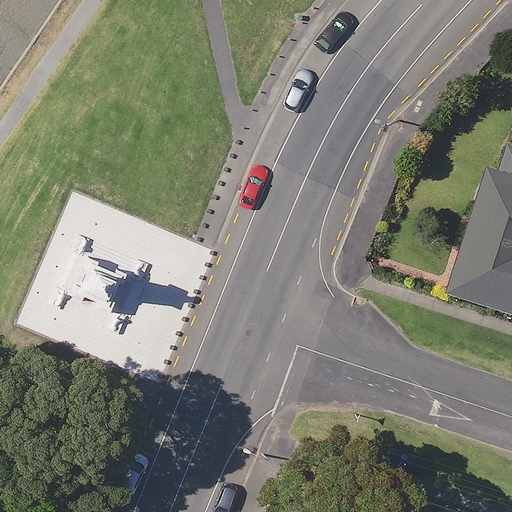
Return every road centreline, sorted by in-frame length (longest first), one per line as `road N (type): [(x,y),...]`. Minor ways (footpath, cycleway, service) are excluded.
road 1 (residential): [(244,327),(317,157),(363,78),(432,0)]
road 2 (residential): [(244,327),(511,416)]
road 3 (residential): [(170,511),(244,327)]
